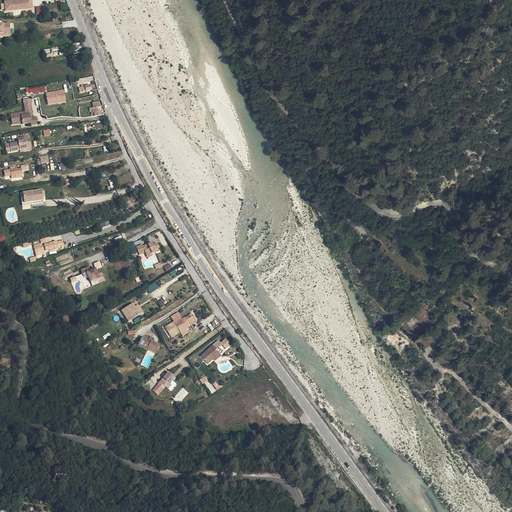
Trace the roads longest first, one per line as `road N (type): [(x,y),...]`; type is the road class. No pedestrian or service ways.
road 1 (tertiary): [(383,511),(166,206),(71,0)]
road 2 (tertiary): [(0,314),(17,333),(15,403),(30,428),(94,441),(149,472),(268,475),(290,485),(305,511)]
road 3 (unclassified): [(225,0),(269,85),(351,192),(367,200)]
